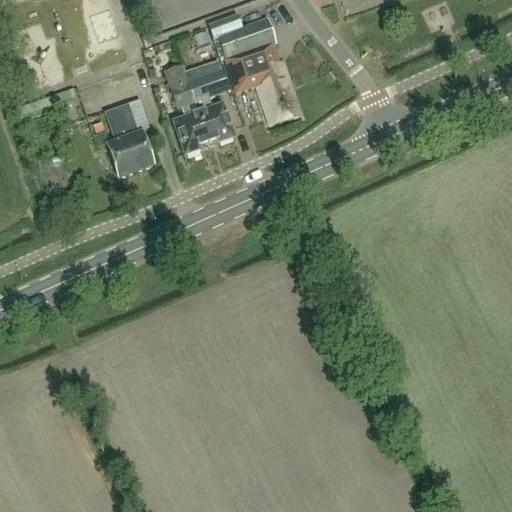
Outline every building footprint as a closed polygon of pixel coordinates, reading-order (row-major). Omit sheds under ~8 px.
[(100,0),(78,0),(82,11),(84,11),(92,38),(111,32),(100,0)] [(266,22),(241,31),(236,18),(207,29),(212,44),(217,42),(225,65),(246,58),(246,59),(273,49),(276,48),(266,22)] [(194,39),(200,61),(213,57),(206,35),(194,39)] [(148,40),(141,42),(144,51),(150,48),(148,40)] [(246,58),(225,65),(237,97),(257,90),(270,130),(301,119),(283,67),(280,68),(273,49),(246,59),(246,58)] [(209,149),(181,70),(165,76),(177,112),(180,111),(184,121),(174,126),(185,158),(209,149)] [(188,86),(182,70),(181,70),(209,149),(233,140),(222,109),(211,113),(207,101),(227,94),(220,75),(188,86)] [(73,93),(18,112),(22,125),(77,106),(73,93)] [(97,95),(77,101),(81,111),(100,106),(97,95)] [(117,184),(154,171),(141,135),(138,136),(127,108),(104,116),(114,144),(104,148),(117,184)]
